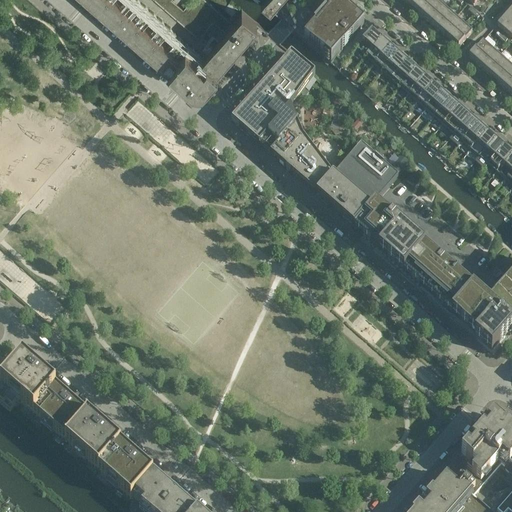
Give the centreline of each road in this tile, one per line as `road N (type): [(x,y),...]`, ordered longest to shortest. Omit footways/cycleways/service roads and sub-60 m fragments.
road 1 (residential): [(493,383),(200,124)]
road 2 (residential): [(227,511),(19,330)]
road 3 (residential): [(511,128),(366,0)]
road 4 (residential): [(200,124),(56,0)]
road 5 (residential): [(380,511),(493,383)]
road 6 (residential): [(200,124),(310,0)]
